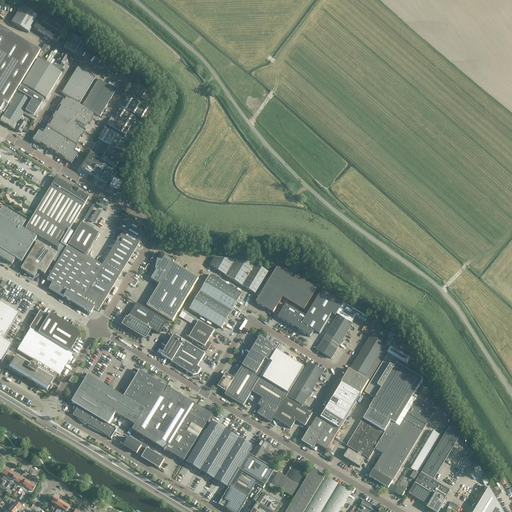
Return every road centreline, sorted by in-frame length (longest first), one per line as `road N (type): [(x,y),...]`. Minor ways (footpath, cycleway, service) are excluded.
road 1 (unclassified): [(398,511),(204,392)]
road 2 (unclassified): [(98,328),(148,234),(130,212),(71,176)]
road 3 (unclassified): [(220,511),(51,409)]
road 4 (unclassified): [(204,392),(248,323),(336,372)]
road 5 (tertiary): [(192,511),(43,422)]
road 6 (unknown): [(233,342),(183,311),(205,276),(239,290),(248,323)]
road 7 (unclassified): [(76,58),(104,72),(120,92),(71,176)]
road 8 (unclassified): [(204,392),(98,328)]
